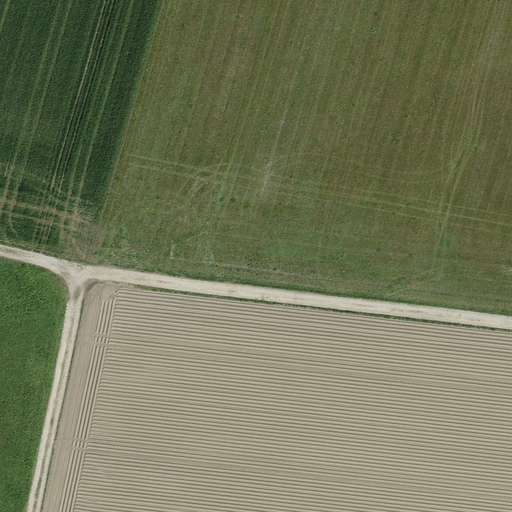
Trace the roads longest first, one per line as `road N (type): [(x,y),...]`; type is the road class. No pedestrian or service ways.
road 1 (track): [(511,325),(82,273)]
road 2 (track): [(82,273),(33,511)]
